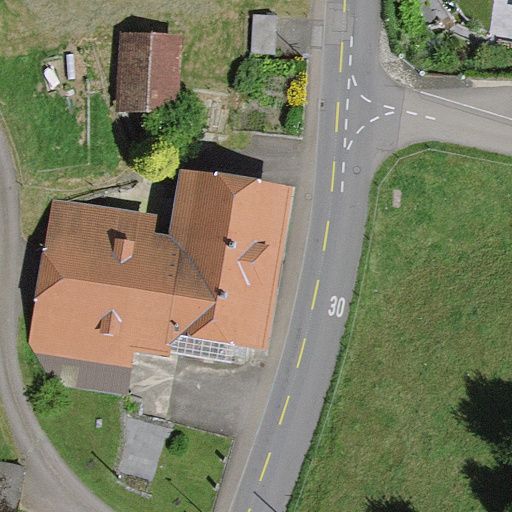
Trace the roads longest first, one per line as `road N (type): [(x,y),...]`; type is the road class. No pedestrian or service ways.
road 1 (unclassified): [(350,108),(323,322),(262,511)]
road 2 (residential): [(0,175),(2,325),(21,418),(84,511)]
